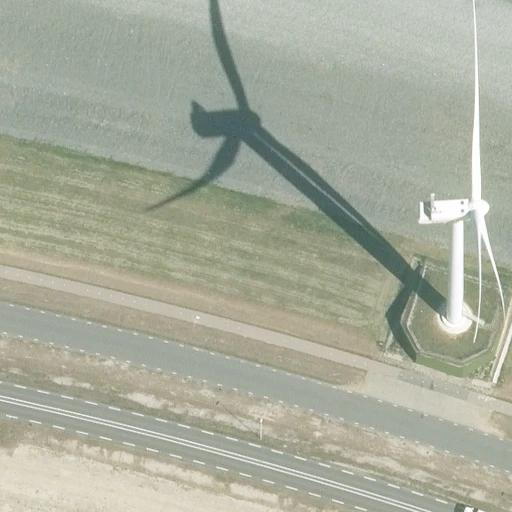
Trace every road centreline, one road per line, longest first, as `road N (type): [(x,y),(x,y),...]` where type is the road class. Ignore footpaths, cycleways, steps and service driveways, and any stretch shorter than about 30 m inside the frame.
road 1 (unclassified): [(511,456),(271,379),(0,315)]
road 2 (secondary): [(414,511),(0,400)]
